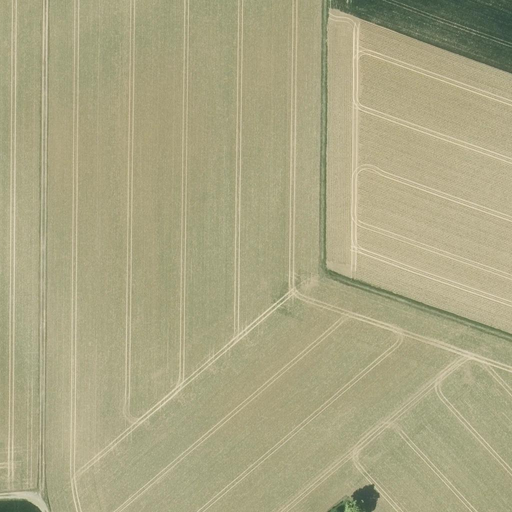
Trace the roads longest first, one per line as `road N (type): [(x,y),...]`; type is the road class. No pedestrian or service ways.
road 1 (track): [(46,511),(45,0)]
road 2 (track): [(511,337),(323,270),(325,0)]
